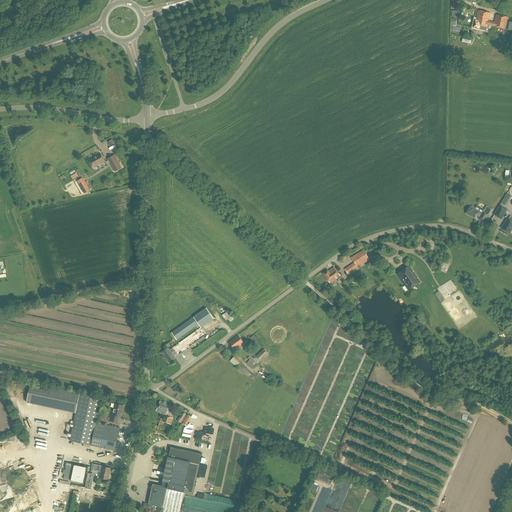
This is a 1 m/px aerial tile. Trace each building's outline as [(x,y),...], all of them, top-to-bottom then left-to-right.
[(478,11),(477,16),(476,20),(475,20),(473,28),(488,31),(489,26),(511,30),(511,23),(511,22),(507,22),(508,17),(496,15),(495,21),(494,23),(488,21),(490,13),(478,11)] [(89,160),(93,167),(105,161),(100,154),(89,160)] [(115,172),(121,168),(114,156),(108,159),(115,172)] [(84,194),(90,190),(83,178),(77,181),(84,194)] [(506,194),(501,203),(506,206),(511,197),(506,194)] [(501,219),(507,210),(500,205),(494,215),(501,219)] [(466,213),(466,214),(469,216),(469,215),(474,218),(476,215),(479,217),(478,218),(484,222),(488,215),(483,212),(481,214),(480,214),(478,212),(474,210),(475,208),(472,206),(471,208),(470,207),(466,213)] [(507,219),(501,229),(509,233),(510,232),(511,233),(511,219),(511,222),(507,219)] [(348,274),(357,267),(369,259),(363,250),(358,254),(359,256),(353,260),(354,263),(345,269),(348,274)] [(409,290),(421,281),(409,266),(398,274),(409,290)] [(340,276),(334,267),(328,272),(328,271),(323,274),(330,284),(337,279),(340,276)] [(453,278),(439,287),(440,289),(435,291),(441,300),(446,298),(445,296),(459,288),(453,278)] [(199,324),(201,327),(214,318),(206,308),(176,330),(181,337),(199,324)] [(228,322),(234,318),(228,310),(223,314),(228,322)] [(193,350),(197,346),(195,343),(206,335),(201,328),(170,350),(169,348),(168,349),(168,348),(161,352),(168,362),(174,358),(171,353),(174,351),(178,355),(190,347),(193,350)] [(234,350),(244,343),(238,336),(229,343),(234,350)] [(261,362),(269,354),(263,349),(256,357),(261,362)] [(230,361),(231,363),(236,367),(236,366),(239,363),(240,362),(234,356),(230,361)] [(251,368),(256,363),(251,359),(247,363),(251,368)] [(241,365),(238,368),(245,375),(248,371),(241,365)] [(115,451),(119,428),(96,423),(101,398),(30,383),(26,403),(76,413),(70,441),(115,451)] [(166,415),(170,406),(160,401),(156,411),(166,415)] [(111,415),(109,421),(117,423),(118,417),(121,417),(123,411),(124,406),(115,404),(114,404),(112,404),(111,407),(114,408),(112,415),(111,415)] [(171,425),(173,418),(165,416),(163,422),(160,421),(157,429),(161,430),(164,422),(171,425)] [(152,484),(148,504),(154,505),(152,511),(153,511),(178,511),(183,492),(193,495),(202,454),(171,447),(162,486),(152,484)] [(83,484),(86,469),(85,469),(86,468),(83,468),(83,467),(73,465),(74,464),(66,463),(65,468),(66,468),(65,470),(64,470),(63,474),(64,474),(65,474),(64,479),(83,484)] [(108,480),(111,468),(102,467),(102,466),(92,464),(91,471),(94,471),(95,470),(101,471),(99,478),(108,480)] [(8,479),(19,475),(16,466),(5,469),(8,479)] [(61,482),(60,491),(67,492),(68,483),(61,482)]
